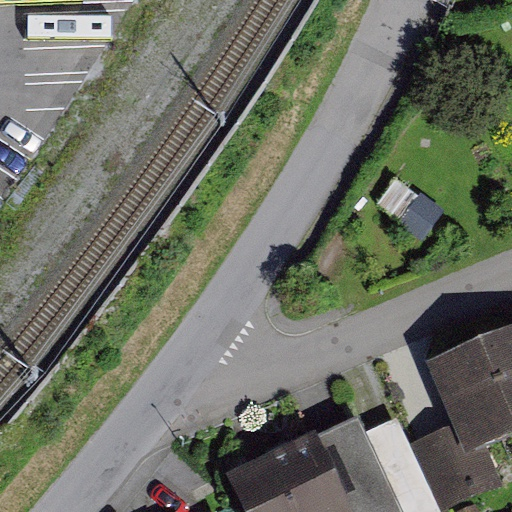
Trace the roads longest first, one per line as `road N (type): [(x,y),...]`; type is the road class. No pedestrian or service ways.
road 1 (residential): [(187,383),(287,232),(415,0)]
road 2 (residential): [(187,383),(295,364),(511,273)]
road 3 (residential): [(75,511),(187,383)]
